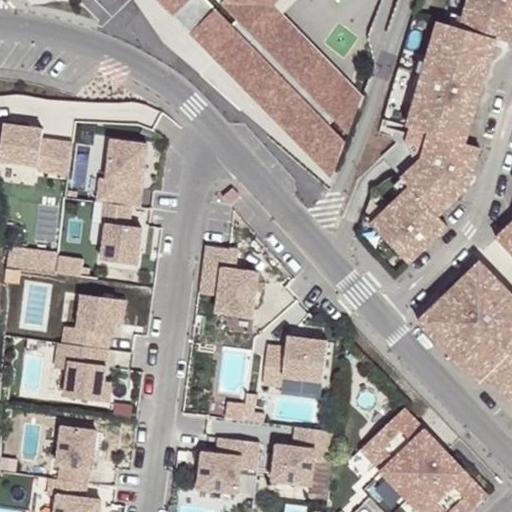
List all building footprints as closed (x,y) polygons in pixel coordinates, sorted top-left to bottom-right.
[(330,174),(161,0),(140,0),(165,40),(327,184),(330,174)] [(161,0),(330,174),(359,96),(281,15),(269,2),(271,0),(161,0)] [(271,0),(269,2),(281,15),(296,0),(271,0)] [(511,0),(467,0),(460,28),(438,21),(426,61),(435,64),(432,76),(423,73),(422,74),(431,77),(428,89),(419,86),(406,127),(428,133),(421,159),(401,177),(409,186),(370,223),(408,262),(448,226),(438,216),(468,187),(480,147),(466,143),(479,95),(469,92),(475,71),(485,73),(494,38),(510,42),(511,32),(511,0)] [(435,64),(426,61),(423,73),(432,76),(435,64)] [(479,95),(485,73),(475,71),(469,92),(479,95)] [(431,77),(422,74),(419,86),(428,89),(431,77)] [(65,173),(69,141),(39,138),(40,127),(0,122),(0,159),(34,163),(34,170),(65,173)] [(138,206),(147,144),(111,139),(106,177),(100,176),(96,200),(103,201),(130,205),(138,206)] [(236,202),(246,193),(239,185),(229,193),(236,202)] [(135,264),(140,226),(127,225),(130,205),(103,201),(100,222),(105,222),(100,259),(135,264)] [(511,224),(497,240),(511,255),(511,224)] [(264,271),(243,267),(246,248),(215,243),(208,289),(224,292),(221,309),(257,314),(264,271)] [(492,273),(480,261),(474,267),(486,279),(492,273)] [(474,267),(425,315),(438,329),(432,335),(468,373),(476,365),(486,376),(488,374),(511,398),(511,293),(492,273),(486,279),(474,267)] [(116,334),(117,324),(118,317),(126,318),(129,301),(86,294),(81,328),(68,326),(65,343),(110,349),(113,334),(116,334)] [(425,315),(418,321),(432,335),(438,329),(425,315)] [(125,325),(126,318),(118,317),(117,324),(125,325)] [(294,338),(292,349),(274,346),(268,383),(286,386),(288,374),(326,380),(332,344),(294,338)] [(106,381),(110,349),(65,343),(61,342),(57,367),(70,369),(66,396),(103,401),(106,381)] [(476,365),(468,373),(478,383),(486,376),(476,365)] [(110,402),(113,382),(106,381),(103,401),(110,402)] [(466,511),(485,494),(402,407),(359,448),(395,486),(404,478),(415,489),(406,498),(406,499),(415,490),(429,504),(421,511),(466,511)] [(94,468),(99,431),(65,426),(59,463),(63,463),(61,478),(90,482),(91,467),(94,468)] [(314,484),(317,461),(335,463),(339,432),(299,426),(296,446),(280,444),(275,479),(314,484)] [(239,492),(243,467),(259,470),(263,442),(222,436),(219,453),(203,451),(198,487),(239,492)] [(189,459),(190,449),(180,447),(179,457),(189,459)] [(88,497),(90,482),(52,477),(50,492),(61,493),(58,511),(101,511),(103,499),(88,497)] [(415,489),(404,478),(395,486),(406,498),(415,489)] [(421,511),(429,504),(415,490),(406,499),(419,511),(421,511)]
